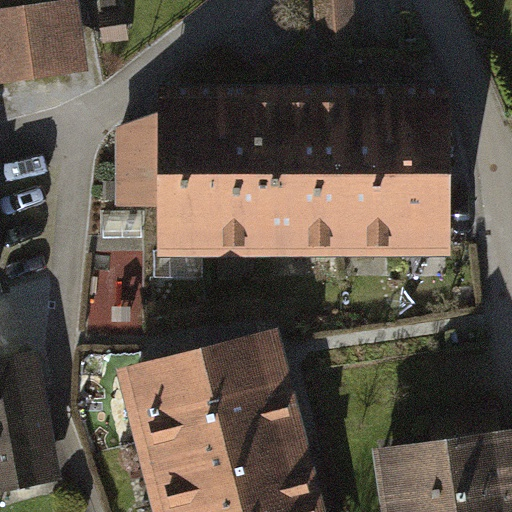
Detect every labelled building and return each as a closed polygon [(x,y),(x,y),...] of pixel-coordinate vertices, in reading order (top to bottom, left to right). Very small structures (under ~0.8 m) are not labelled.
[(87,4),(0,14),(0,87),(95,76),(87,4)] [(461,87),(166,88),(167,256),(461,255),(461,87)] [(0,297),(10,295),(0,255),(0,297)] [(332,511),(284,328),(126,370),(162,511),(332,511)] [(41,344),(0,353),(0,497),(72,481),(41,344)] [(511,511),(511,429),(393,448),(402,511),(511,511)]
